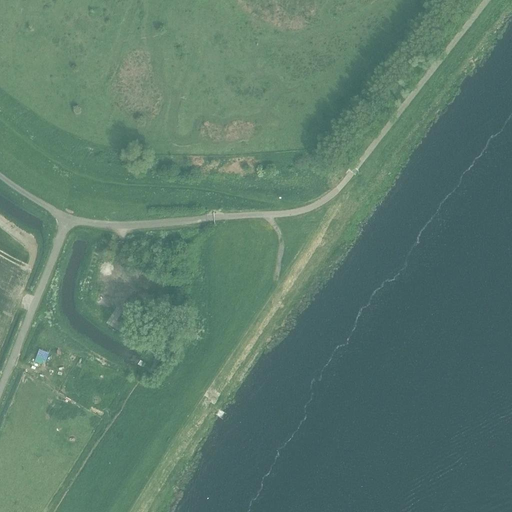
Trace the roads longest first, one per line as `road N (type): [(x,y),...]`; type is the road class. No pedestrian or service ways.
road 1 (track): [(0,142),(49,178),(215,190),(301,210),(317,223),(128,511)]
road 2 (unclassified): [(65,216),(140,224),(314,206),(343,183),(487,0)]
road 3 (unclassified): [(0,391),(65,216)]
